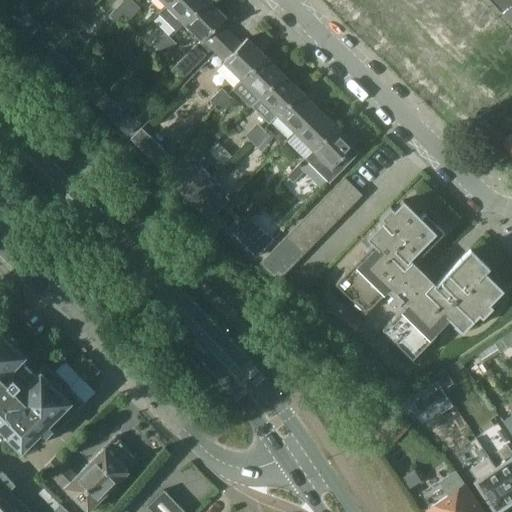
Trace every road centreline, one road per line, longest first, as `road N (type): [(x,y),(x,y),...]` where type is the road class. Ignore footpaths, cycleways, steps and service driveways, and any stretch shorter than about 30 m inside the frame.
road 1 (residential): [(290,453),(238,471),(215,461),(0,243)]
road 2 (residential): [(511,213),(496,209),(283,0)]
road 3 (tertiary): [(290,453),(141,274)]
road 4 (tertiary): [(0,126),(141,274)]
